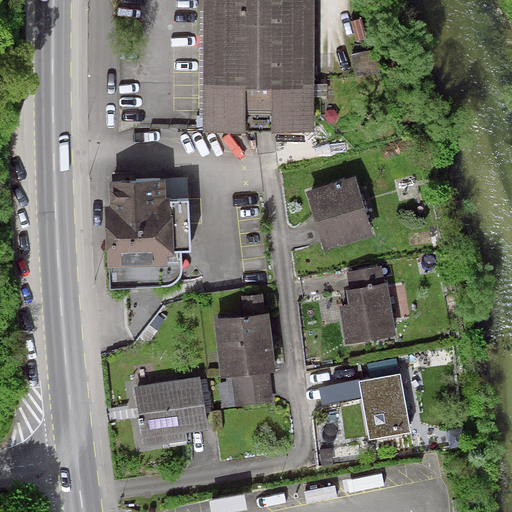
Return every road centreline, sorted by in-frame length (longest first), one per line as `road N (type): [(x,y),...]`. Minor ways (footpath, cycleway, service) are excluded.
road 1 (residential): [(264,146),(305,460),(80,496)]
road 2 (primary): [(74,456),(50,149),(52,0)]
